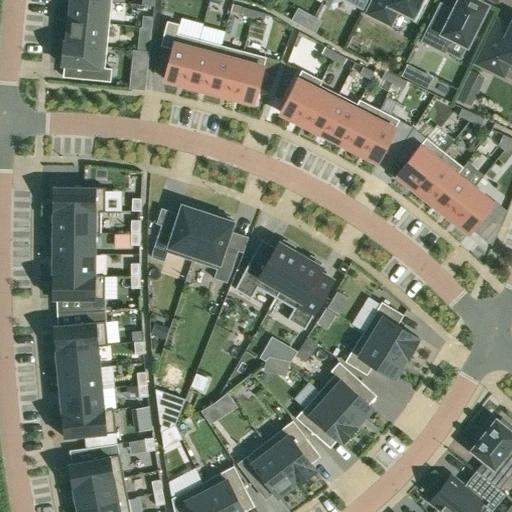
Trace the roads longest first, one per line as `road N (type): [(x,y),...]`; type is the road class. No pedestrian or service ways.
road 1 (residential): [(5,126),(164,134),(291,179),(410,256),(492,335)]
road 2 (residential): [(5,126),(0,303),(21,511)]
road 3 (residential): [(358,511),(452,405),(492,335)]
road 4 (residential): [(5,126),(14,0)]
